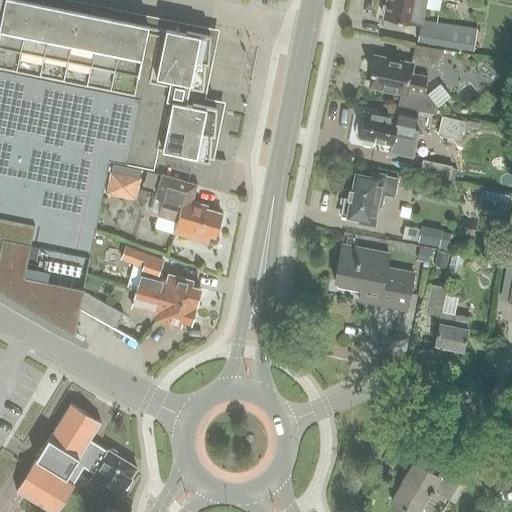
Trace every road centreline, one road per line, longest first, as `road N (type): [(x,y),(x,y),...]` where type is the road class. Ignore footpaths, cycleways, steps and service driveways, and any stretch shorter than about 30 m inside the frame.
road 1 (secondary): [(243,389),(307,30)]
road 2 (unclassified): [(511,412),(373,387),(285,421)]
road 3 (unclassified): [(187,420),(0,317)]
road 4 (unclassified): [(307,30),(153,0)]
